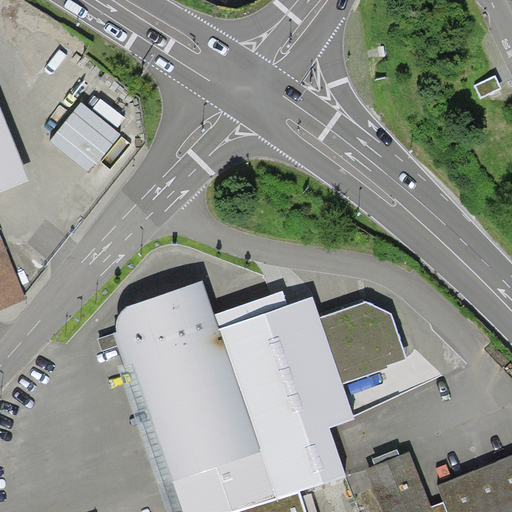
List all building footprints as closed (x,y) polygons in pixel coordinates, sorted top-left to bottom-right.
[(496,76),(475,86),(482,98),(502,88),(496,76)] [(84,101),(51,140),(91,174),(124,135),(84,101)] [(0,196),(27,187),(0,119),(0,196)] [(0,307),(23,298),(0,241),(0,307)] [(240,511),(277,500),(204,283),(128,310),(124,313),(121,316),(119,320),(117,325),(117,330),(117,334),(99,341),(103,351),(119,346),(126,367),(131,365),(183,511),(240,511)] [(434,511),(412,456),(368,473),(383,511),(434,511)] [(511,511),(511,456),(439,486),(449,511),(511,511)] [(449,511),(439,488),(430,492),(438,511),(449,511)] [(303,511),(297,494),(277,500),(240,511),(303,511)]
